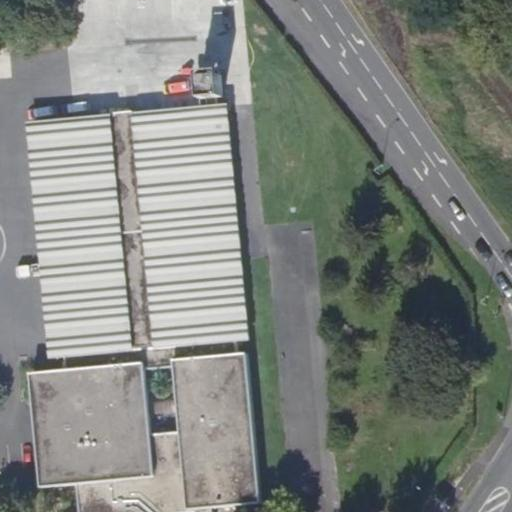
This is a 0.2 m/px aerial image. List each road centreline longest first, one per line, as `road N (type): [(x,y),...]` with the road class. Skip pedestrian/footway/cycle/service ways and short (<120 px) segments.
road 1 (unknown): [(0,91),(32,71),(100,55),(181,57),(226,87),(237,109),(254,242),(274,255),(299,439)]
road 2 (primary): [(320,0),(511,276)]
